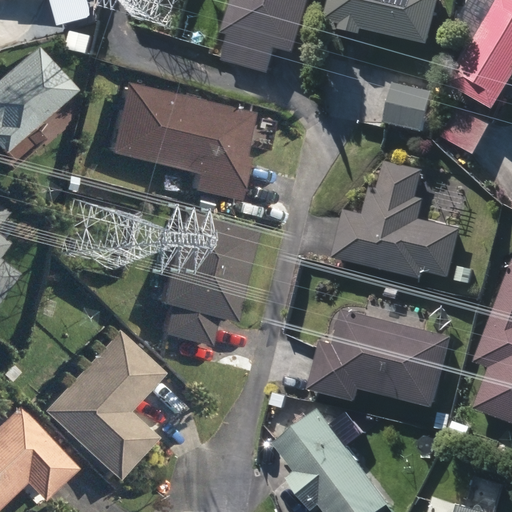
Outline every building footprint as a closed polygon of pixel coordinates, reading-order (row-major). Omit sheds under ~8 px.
[(222,64),(268,77),(275,51),(295,56),(310,0),(233,0),(223,36),(229,37),(222,64)] [(363,32),(429,48),(440,0),(330,0),(325,23),(341,27),(340,33),(361,38),(363,32)] [(449,87),(494,114),(511,82),(511,0),(471,0),(452,34),(472,46),(449,87)] [(0,86),(0,148),(6,156),(79,93),(42,50),(0,86)] [(186,192),(230,202),(240,160),(235,159),(246,115),(121,85),(104,156),(190,176),(186,192)] [(385,126),(426,135),(435,95),(394,85),(385,126)] [(442,140),(475,158),(491,128),(459,109),(442,140)] [(333,260),(421,281),(423,274),(449,280),(461,233),(421,223),(426,202),(418,200),(424,174),(386,164),(380,192),(371,190),(364,218),(345,213),(333,260)] [(0,302),(21,274),(0,258),(10,244),(0,236),(0,224),(9,212),(0,205),(0,302)] [(157,335),(202,348),(210,320),(225,324),(251,235),(179,213),(153,304),(164,307),(161,320),(153,317),(150,326),(158,328),(157,335)] [(455,285),(470,288),(472,272),(458,270),(455,285)] [(511,272),(479,362),(497,368),(482,409),(511,419),(511,272)] [(385,300),(397,303),(400,293),(388,290),(385,300)] [(360,392),(435,411),(453,341),(344,313),(334,348),(321,345),(310,392),(356,404),(360,392)] [(38,414),(109,483),(150,441),(122,414),(159,376),(115,334),(38,414)] [(0,502),(19,485),(35,503),(72,471),(16,408),(0,422),(0,502)] [(314,511),(320,508),(322,511),(384,511),(390,508),(319,413),(274,447),(295,475),(288,481),(310,511),(314,511)] [(436,432),(448,434),(451,417),(439,415),(436,432)] [(431,511),(472,511),(434,501),(431,511)]
